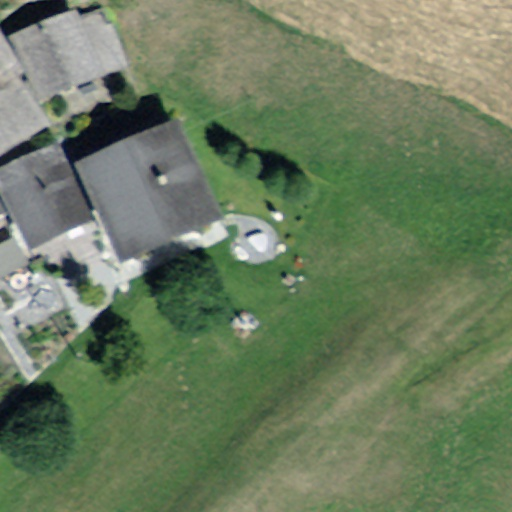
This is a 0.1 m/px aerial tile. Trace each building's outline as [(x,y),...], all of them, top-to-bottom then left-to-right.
[(105,4),(25,35),(45,88),(125,57),(105,4)] [(0,164),(57,124),(0,43),(0,164)] [(86,169),(127,265),(222,225),(181,129),(86,169)] [(0,179),(0,182),(37,249),(97,216),(58,147),(0,179)] [(28,261),(15,236),(0,243),(0,260),(6,272),(28,261)]
